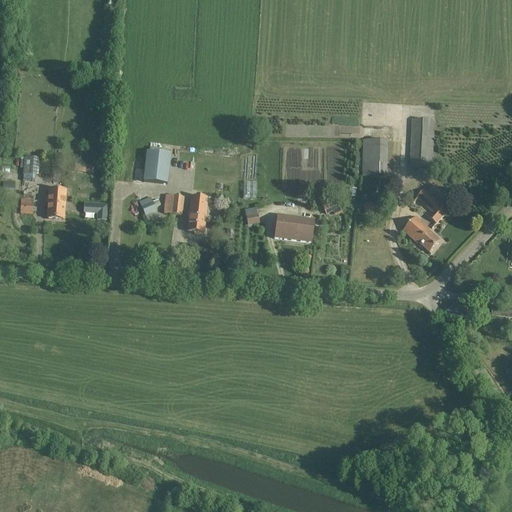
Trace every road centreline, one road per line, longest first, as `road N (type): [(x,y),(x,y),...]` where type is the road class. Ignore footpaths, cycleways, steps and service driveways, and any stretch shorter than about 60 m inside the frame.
road 1 (unclassified): [(0,272),(426,296)]
road 2 (unclassified): [(475,511),(496,402),(426,296)]
road 3 (unclassified): [(426,296),(511,206)]
